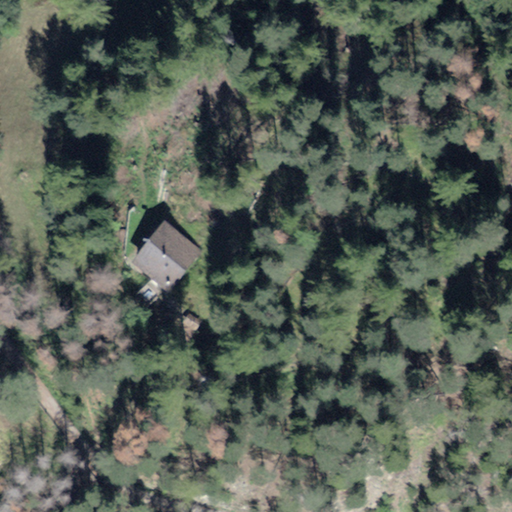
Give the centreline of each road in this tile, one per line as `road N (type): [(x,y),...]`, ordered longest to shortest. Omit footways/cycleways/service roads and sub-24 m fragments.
road 1 (tertiary): [(97,0),(511,297)]
road 2 (track): [(0,336),(107,480),(188,511)]
